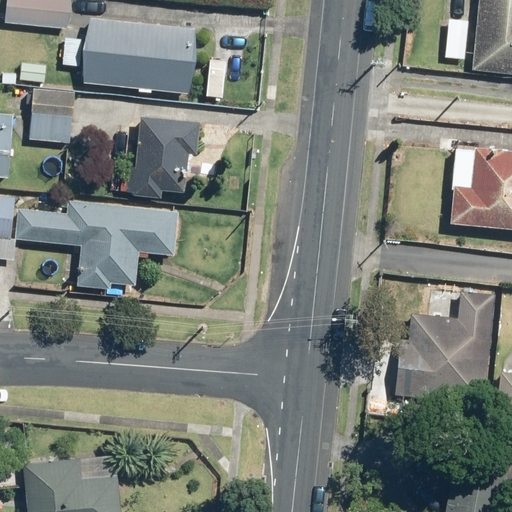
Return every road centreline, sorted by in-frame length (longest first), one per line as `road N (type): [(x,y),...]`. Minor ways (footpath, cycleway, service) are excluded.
road 1 (secondary): [(343,0),(304,378)]
road 2 (residential): [(304,378),(0,358)]
road 3 (secondary): [(304,378),(290,511)]
